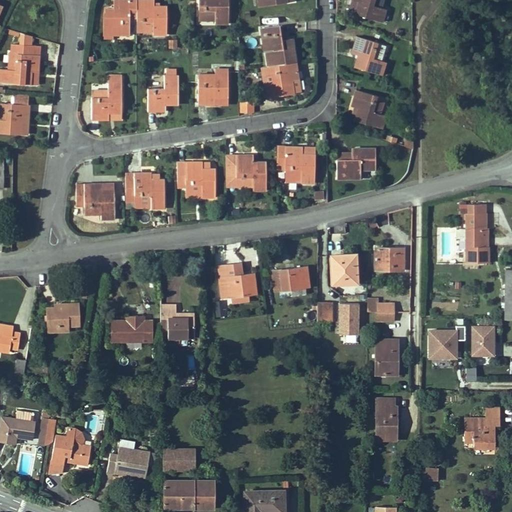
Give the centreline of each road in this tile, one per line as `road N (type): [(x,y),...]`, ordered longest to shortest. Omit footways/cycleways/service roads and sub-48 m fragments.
road 1 (residential): [(81,251),(270,222),(511,168)]
road 2 (residential): [(61,154),(310,113),(325,84),(325,0)]
road 3 (unknown): [(415,191),(414,410)]
road 4 (residential): [(77,0),(61,154)]
